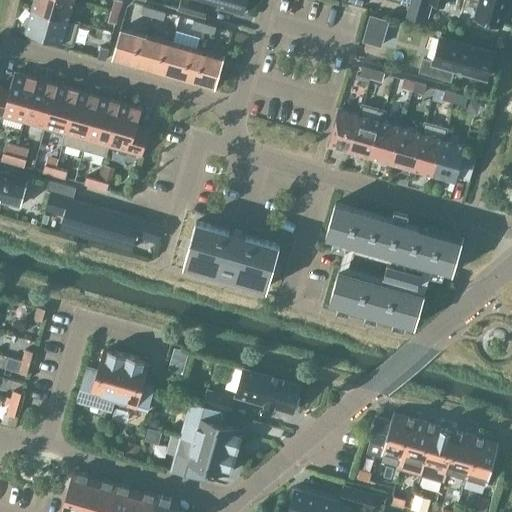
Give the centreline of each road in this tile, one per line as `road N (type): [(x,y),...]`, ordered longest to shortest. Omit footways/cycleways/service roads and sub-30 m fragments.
road 1 (residential): [(12,47),(235,111),(227,146),(511,230)]
road 2 (residential): [(419,346),(235,501)]
road 3 (residential): [(45,444),(235,501)]
road 4 (residential): [(78,322),(45,444)]
road 5 (residential): [(419,346),(511,266)]
